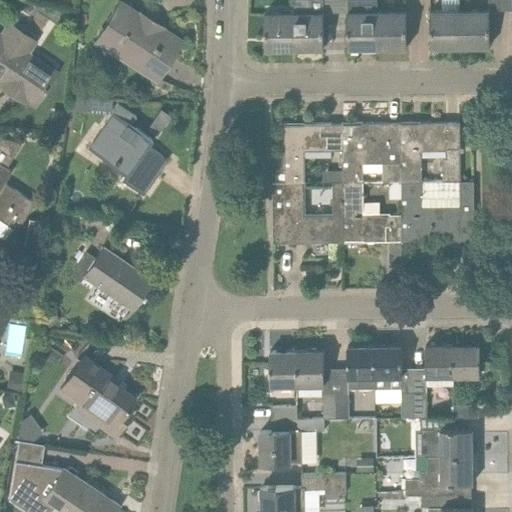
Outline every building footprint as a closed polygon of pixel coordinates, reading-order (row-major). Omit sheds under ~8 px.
[(311,0),(293,0),(293,13),(294,47),(309,47),(309,49),(322,49),(323,49),(323,13),(311,13),(311,0)] [(346,0),(347,12),(347,48),(362,48),(362,47),(376,47),(376,12),(375,0),(346,0)] [(442,0),(442,10),(430,10),(431,47),(445,47),(445,46),(460,45),(459,10),(459,0),(442,0)] [(118,1),(96,37),(118,50),(115,55),(156,81),(157,78),(169,58),(181,40),(163,29),(138,13),(118,1)] [(487,10),(459,10),(460,45),(475,45),(475,47),(489,46),(489,10),(488,10),(487,10)] [(405,11),(376,12),(376,47),(392,47),(392,48),(406,48),(405,11)] [(293,13),(264,13),(265,49),(279,49),(279,47),(294,47),(293,13)] [(0,87),(7,92),(23,104),(26,100),(36,107),(57,72),(30,53),(36,42),(8,23),(0,34),(0,87)] [(108,131),(93,153),(126,175),(122,180),(143,194),(166,160),(146,146),(150,140),(112,113),(102,127),(108,131)] [(146,128),(156,135),(165,123),(155,115),(146,128)] [(401,149),(401,181),(421,181),(420,150),(446,149),(446,151),(445,151),(445,159),(441,159),(441,181),(441,182),(459,182),(459,181),(461,181),(460,149),(460,121),(446,122),(420,122),(420,123),(402,123),(402,122),(401,122),(401,149)] [(344,151),(342,151),(342,170),(342,182),(363,181),(363,162),(383,162),(383,181),(389,181),(401,181),(401,149),(401,122),(362,123),(362,124),(344,124),(344,151)] [(304,124),(284,125),(285,182),(304,182),(304,152),(342,151),(344,151),(344,124),(344,123),(304,124)] [(0,221),(15,231),(32,203),(4,182),(11,171),(5,168),(20,145),(1,133),(0,133),(0,221)] [(363,181),(342,182),(343,201),(343,213),(344,213),(344,242),(346,242),(346,241),(364,240),(364,241),(388,241),(390,241),(400,241),(403,241),(403,240),(402,213),(401,213),(378,213),(378,208),(374,202),(363,202),(363,181)] [(421,181),(401,181),(401,198),(401,213),(402,213),(403,240),(422,240),(422,241),(449,240),(459,240),(472,240),(474,240),(473,181),(472,181),(461,181),(459,181),(459,182),(441,182),(421,182),(421,181)] [(274,184),(272,184),(273,243),(286,243),(286,242),(304,242),(307,241),(307,243),(331,242),(343,242),(344,242),(344,213),(343,213),(343,201),(333,201),(333,213),(332,213),(305,213),(304,182),(285,182),(285,184),(274,184)] [(64,221),(65,212),(54,211),(53,219),(64,221)] [(28,219),(21,259),(34,261),(41,221),(28,219)] [(110,220),(103,225),(109,232),(115,227),(110,220)] [(86,253),(70,275),(79,281),(82,275),(84,276),(132,310),(152,281),(102,246),(94,258),(86,253)] [(0,329),(12,311),(0,302),(0,329)] [(53,312),(44,319),(50,327),(59,320),(53,312)] [(426,346),(426,375),(453,375),(452,345),(426,346)] [(479,345),(452,345),(453,375),(480,375),(479,345)] [(348,346),(347,346),(347,369),(348,389),(375,388),(375,346),(348,346)] [(401,346),(375,346),(375,388),(401,388),(401,378),(402,378),(401,346)] [(323,350),(296,351),(297,385),(322,385),(323,384),(323,369),(323,350)] [(269,351),(269,385),(270,385),(297,385),(296,351),(269,351)] [(82,354),(57,390),(79,405),(106,425),(103,429),(114,436),(130,413),(125,410),(134,397),(122,388),(102,374),(105,370),(82,354)] [(8,370),(5,390),(20,392),(24,373),(8,370)] [(413,392),(401,392),(401,417),(414,417),(413,392)] [(426,392),(413,392),(414,417),(420,417),(426,417),(426,392)] [(335,393),(322,393),(323,418),(336,418),(335,393)] [(347,393),(335,393),(336,418),(348,418),(347,393)] [(1,397),(3,408),(14,405),(12,394),(1,397)] [(478,404),(453,404),(453,417),(461,417),(478,417),(478,404)] [(296,406),(271,406),(271,419),(296,419),(296,406)] [(420,417),(420,428),(427,428),(427,457),(472,456),(472,429),(461,429),(461,417),(453,417),(426,417),(420,417)] [(272,431),(260,431),(261,463),(299,462),(302,462),(301,431),(323,431),(323,418),(296,419),(271,419),(272,431)] [(14,461),(8,499),(27,511),(49,511),(54,506),(62,511),(114,511),(116,510),(100,499),(103,495),(74,475),(70,473),(71,472),(66,469),(62,466),(60,468),(41,465),(44,444),(17,440),(14,461)] [(404,479),(404,495),(416,495),(471,496),(471,483),(472,483),(472,475),(472,456),(427,457),(427,471),(420,471),(420,479),(404,479)] [(356,458),(356,472),(374,472),(374,458),(356,458)] [(295,486),(262,486),(262,487),(262,511),(304,511),(304,490),(324,490),(324,493),(344,493),(344,474),(301,474),(301,487),(295,488),(295,486)] [(416,495),(416,503),(420,503),(420,507),(428,507),(427,511),(472,511),(473,510),(473,507),(471,507),(471,496),(416,495)]
